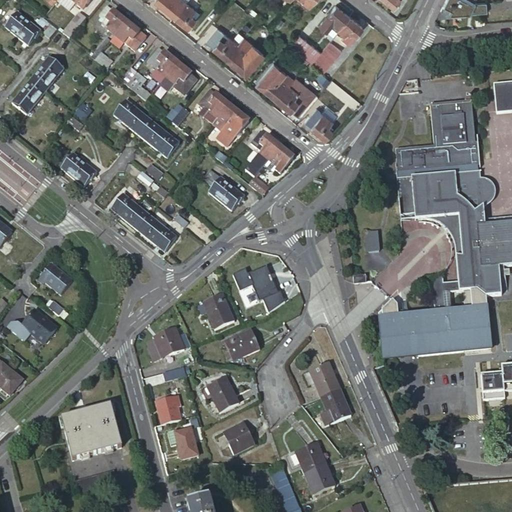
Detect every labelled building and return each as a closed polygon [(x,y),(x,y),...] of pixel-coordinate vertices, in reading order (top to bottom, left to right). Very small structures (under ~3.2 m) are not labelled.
[(91,0),(70,0),(83,10),(91,0)] [(155,0),(176,17),(187,3),(184,0),(155,0)] [(293,0),(290,4),(304,14),(315,0),(293,0)] [(487,2),(478,2),(475,1),(475,0),(445,0),(440,9),(452,15),(488,12),(487,2)] [(187,3),(176,17),(189,28),(196,20),(191,16),(196,10),(187,3)] [(106,20),(113,11),(107,6),(99,16),(105,21),(106,20)] [(338,31),(349,17),(336,6),(320,26),(326,31),(331,25),(338,31)] [(191,16),(196,20),(201,14),(196,10),(191,16)] [(115,37),(127,22),(113,11),(106,20),(111,24),(108,29),(107,30),(113,34),(110,37),(113,39),(115,37)] [(16,13),(4,27),(27,46),(33,38),(35,40),(40,33),(16,13)] [(80,13),(62,34),(70,40),(87,19),(80,13)] [(363,28),(349,17),(338,31),(344,36),(342,39),(349,45),(363,28)] [(56,31),(42,19),(38,23),(47,30),(43,35),(49,40),(56,31)] [(102,24),(108,29),(111,24),(106,20),(105,21),(102,24)] [(127,22),(115,37),(123,43),(124,43),(135,52),(147,38),(127,22)] [(334,37),(338,31),(331,25),(326,31),(334,37)] [(207,42),(227,59),(238,45),(218,28),(207,42)] [(300,35),(291,47),(309,62),(312,64),(321,53),(300,35)] [(119,48),(123,43),(115,37),(113,39),(111,42),(119,48)] [(107,39),(91,57),(95,60),(110,41),(107,39)] [(238,45),(227,59),(246,75),(262,55),(243,39),(238,45)] [(312,64),(324,73),(341,51),(330,42),(321,53),(312,64)] [(157,61),(164,53),(159,49),(147,63),(158,72),(163,66),(157,61)] [(167,78),(178,64),(164,53),(157,61),(163,66),(158,72),(161,74),(167,78)] [(95,61),(108,71),(111,66),(99,56),(95,61)] [(51,59),(33,81),(47,93),(66,70),(51,59)] [(257,83),(278,100),(294,80),(273,63),(257,83)] [(192,75),(178,64),(167,78),(176,86),(174,88),(186,97),(198,82),(191,76),(192,75)] [(132,69),(121,82),(142,99),(147,92),(143,89),(133,81),(139,74),(132,69)] [(316,70),(313,74),(321,80),(324,77),(316,70)] [(149,82),(139,74),(133,81),(143,89),(149,82)] [(158,78),(163,82),(167,78),(161,74),(158,78)] [(278,100),(291,111),(298,116),(317,93),(297,76),(294,80),(278,100)] [(47,93),(33,81),(14,104),(28,116),(47,93)] [(511,83),(494,85),(496,115),(511,113),(511,83)] [(218,120),(230,106),(210,90),(199,104),(204,109),(200,114),(206,119),(210,114),(218,120)] [(147,92),(142,99),(147,103),(152,96),(147,92)] [(114,115),(141,138),(153,123),(126,101),(114,115)] [(434,313),(480,308),(479,298),(486,297),(502,296),(500,267),(511,266),(511,224),(484,227),(483,207),(473,213),(473,212),(471,210),(469,208),(467,206),(464,204),(462,201),(458,199),(454,196),(450,194),(449,176),(439,177),(439,171),(480,167),(478,143),(475,144),(471,102),(430,106),(434,147),(396,151),(398,173),(396,174),(400,217),(418,215),(419,221),(420,221),(422,221),(425,221),(427,221),(432,222),(436,224),(438,225),(442,228),(445,230),(449,236),(451,238),(454,245),(454,248),(455,254),(458,284),(443,285),(442,275),(437,279),(435,280),(430,282),(431,300),(433,300),(434,313)] [(83,105),(76,115),(85,122),(93,113),(83,105)] [(218,120),(214,126),(224,134),(218,141),(229,149),(250,123),(230,106),(218,120)] [(307,123),(312,127),(323,113),(318,109),(307,123)] [(181,112),(172,123),(177,127),(187,116),(181,112)] [(323,113),(312,127),(326,139),(333,130),(328,126),(332,121),(323,113)] [(206,119),(214,126),(218,120),(210,114),(206,119)] [(153,123),(141,138),(168,160),(180,145),(153,123)] [(261,146),(268,137),(262,132),(252,144),(263,153),(266,150),(261,146)] [(270,162),(281,147),(268,137),(261,146),(266,150),(263,153),(261,155),(270,162)] [(295,158),(281,147),(270,162),(278,169),(276,172),(281,175),(295,158)] [(73,154),(61,169),(84,187),(91,179),(92,180),(97,174),(96,173),(100,168),(91,160),(87,165),(73,154)] [(266,166),(270,162),(261,155),(257,159),(266,166)] [(223,156),(219,161),(224,165),(228,161),(223,156)] [(152,165),(147,171),(159,180),(164,174),(152,165)] [(480,173),(480,167),(439,171),(439,177),(449,176),(450,194),(454,196),(458,199),(462,201),(464,204),(467,206),(469,208),(471,210),(473,212),(473,213),(483,207),(485,207),(486,207),(488,206),(490,205),(491,204),(492,202),(493,199),(494,197),(495,194),(495,192),(494,190),(494,188),(493,187),(491,185),(490,183),(488,182),(485,181),(482,181),(480,181),(479,173),(480,173)] [(137,180),(149,188),(153,182),(142,173),(137,180)] [(221,178),(216,174),(208,184),(213,188),(221,178)] [(213,188),(209,193),(231,211),(237,204),(239,205),(245,198),(221,178),(213,188)] [(250,186),(260,195),(267,187),(256,178),(250,186)] [(111,209),(138,232),(150,218),(122,195),(111,209)] [(178,216),(174,221),(184,229),(188,224),(178,216)] [(150,218),(138,232),(165,253),(177,239),(150,218)] [(13,234),(0,222),(0,249),(0,250),(13,234)] [(377,233),(363,235),(365,255),(379,253),(377,233)] [(183,237),(177,254),(191,259),(197,242),(183,237)] [(52,265),(38,281),(43,285),(45,282),(61,295),(72,282),(52,265)] [(278,295),(267,267),(248,276),(260,304),(278,295)] [(366,276),(353,277),(354,285),(367,284),(366,276)] [(233,323),(222,295),(203,304),(214,331),(233,323)] [(488,308),(486,297),(479,298),(480,308),(488,308)] [(2,300),(0,302),(0,314),(8,305),(2,300)] [(55,301),(49,308),(60,318),(61,317),(66,311),(55,301)] [(379,318),(390,317),(398,316),(397,306),(390,302),(378,314),(379,318)] [(511,305),(503,306),(511,404),(511,305)] [(379,318),(380,335),(382,355),(418,352),(418,356),(464,352),(464,351),(489,347),(489,340),(490,340),(488,308),(480,308),(434,313),(398,316),(390,317),(379,318)] [(66,311),(61,317),(65,320),(70,314),(66,311)] [(39,313),(26,329),(47,347),(61,331),(39,313)] [(154,364),(190,348),(185,334),(179,337),(176,329),(154,339),(155,341),(148,344),(151,349),(148,350),(154,364)] [(259,352),(251,333),(225,344),(233,363),(259,352)] [(491,350),(490,340),(489,340),(489,347),(464,351),(464,352),(491,350)] [(0,384),(13,396),(26,380),(0,358),(0,384)] [(317,398),(337,390),(326,363),(306,371),(317,398)] [(174,371),(157,376),(159,385),(177,380),(174,371)] [(439,375),(440,391),(471,388),(470,373),(439,375)] [(239,405),(226,378),(208,387),(220,414),(239,405)] [(337,390),(317,398),(324,414),(318,416),(322,426),(348,416),(337,390)] [(157,410),(162,426),(181,421),(176,398),(158,403),(159,410),(157,410)] [(122,447),(111,404),(85,411),(84,408),(78,409),(79,413),(61,417),(71,460),(122,447)] [(255,446),(245,425),(224,435),(234,457),(255,446)] [(192,431),(175,435),(178,445),(182,462),(199,457),(192,431)] [(178,445),(175,435),(175,432),(167,434),(171,447),(178,445)] [(294,454),(303,475),(324,466),(316,445),(294,454)] [(114,479),(111,466),(72,476),(75,490),(114,479)] [(324,466),(303,475),(312,496),(333,488),(324,466)] [(302,511),(289,481),(283,467),(270,472),(287,511),(302,511)] [(212,511),(210,500),(188,505),(190,511),(212,511)]
